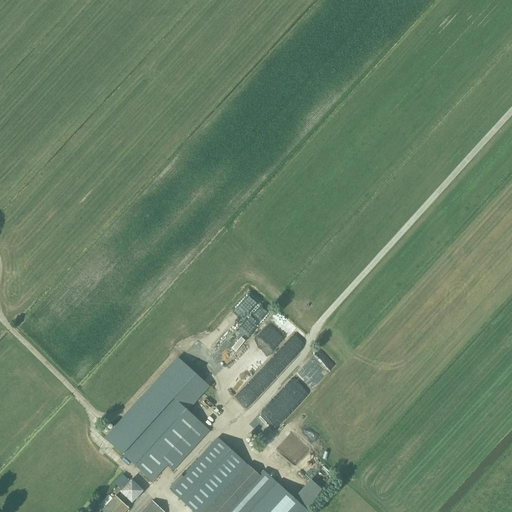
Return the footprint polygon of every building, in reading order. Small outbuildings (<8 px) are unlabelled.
[(225,363),(271,311),(260,301),(263,298),(253,289),(246,297),(254,304),(246,313),(249,315),(215,354),(225,363)] [(208,386),(179,360),(121,424),(106,440),(152,482),(167,465),(173,471),(209,431),(186,410),(208,386)] [(200,511),(218,493),(245,464),(219,440),(172,491),(193,511),(200,511)] [(200,511),(308,511),(263,471),(258,477),(245,464),(218,493),(200,511)] [(122,475),(116,482),(122,488),(128,481),(122,475)] [(120,490),(133,502),(145,489),(132,478),(120,490)] [(121,493),(117,498),(123,504),(128,500),(121,493)] [(102,511),(94,504),(89,510),(90,511),(125,511),(129,509),(123,504),(117,498),(115,497),(102,511)] [(163,511),(153,501),(142,511),(163,511)]
